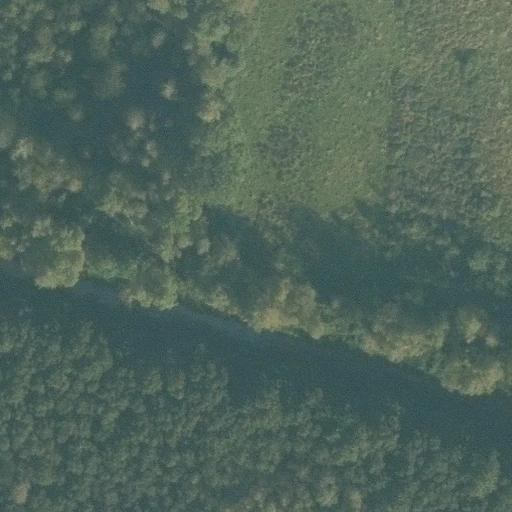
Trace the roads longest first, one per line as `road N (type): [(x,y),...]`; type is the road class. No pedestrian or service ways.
road 1 (track): [(511,432),(0,292)]
road 2 (track): [(0,242),(511,382)]
